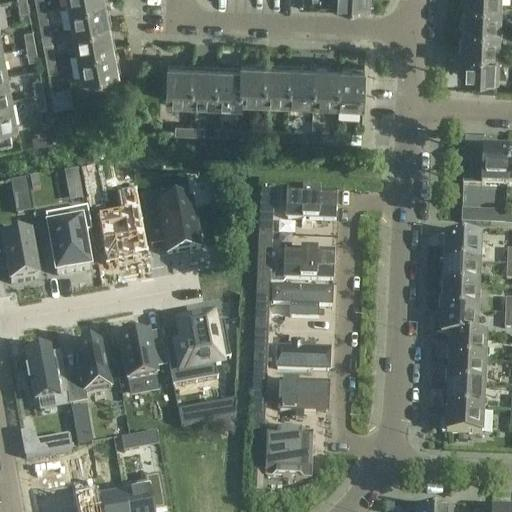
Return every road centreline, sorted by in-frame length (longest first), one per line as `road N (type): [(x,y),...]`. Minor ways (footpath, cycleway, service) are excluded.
road 1 (residential): [(404,203),(349,203),(335,440),(386,453)]
road 2 (residential): [(412,32),(173,21),(174,0)]
road 3 (residential): [(386,453),(395,417),(404,203)]
road 4 (residential): [(0,324),(202,286)]
road 5 (residential): [(382,465),(511,472)]
